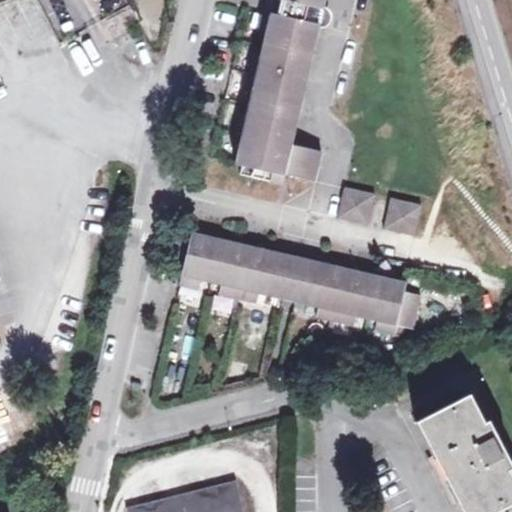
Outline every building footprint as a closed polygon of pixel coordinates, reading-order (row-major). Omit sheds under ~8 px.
[(267,0),(280,3),(322,13),(325,0),(267,0)] [(322,13),(280,3),(275,21),(318,31),(322,13)] [(318,31),(275,21),(262,19),(226,163),(282,177),(288,178),(312,184),(319,152),(292,146),(318,31)] [(341,193),(334,223),(366,231),(373,201),(341,193)] [(389,204),(381,235),(412,242),(420,212),(389,204)] [(277,258),(198,239),(197,244),(187,242),(179,280),(256,299),(258,294),(283,299),(290,266),(276,263),(277,258)] [(292,261),(277,258),(276,263),(290,266),(292,261)] [(283,299),(281,305),(290,307),(291,302),(299,268),(300,263),(292,261),(290,266),(283,299)] [(316,308),(315,313),(313,322),(352,331),(355,318),(375,323),(372,336),(392,340),(394,331),(411,334),(418,301),(402,296),(403,293),(373,286),(374,281),(375,276),(354,272),(352,281),(335,277),(338,268),(316,263),(315,266),(314,271),(299,268),(291,302),(316,308)] [(314,271),(315,266),(300,263),(299,268),(314,271)] [(404,288),(374,281),(373,286),(403,293),(404,288)] [(258,294),(256,299),(281,305),(283,299),(258,294)] [(315,313),(316,308),(291,302),(290,307),(315,313)] [(248,313),(243,344),(258,347),(264,316),(248,313)] [(511,511),(511,479),(501,458),(506,456),(495,436),(490,438),(468,396),(421,420),(467,511),(511,511)] [(127,508),(128,511),(244,511),(237,481),(127,508)]
